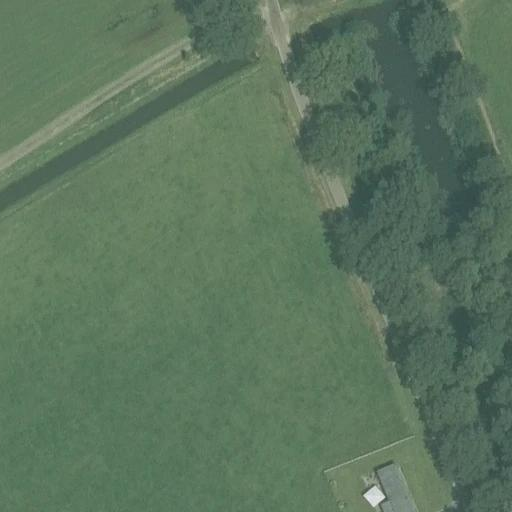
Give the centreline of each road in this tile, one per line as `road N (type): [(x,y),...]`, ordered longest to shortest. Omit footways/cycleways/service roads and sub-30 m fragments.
road 1 (unclassified): [(471,511),(337,193),(273,0)]
road 2 (track): [(0,163),(114,86),(274,5)]
road 3 (track): [(381,293),(457,253),(503,201)]
